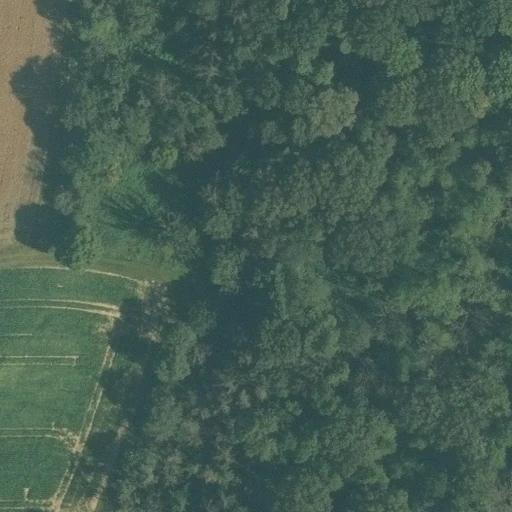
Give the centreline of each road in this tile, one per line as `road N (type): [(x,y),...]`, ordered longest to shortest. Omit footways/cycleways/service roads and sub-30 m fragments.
road 1 (track): [(26,254),(170,281),(168,313),(93,511)]
road 2 (track): [(80,0),(59,163),(26,254)]
